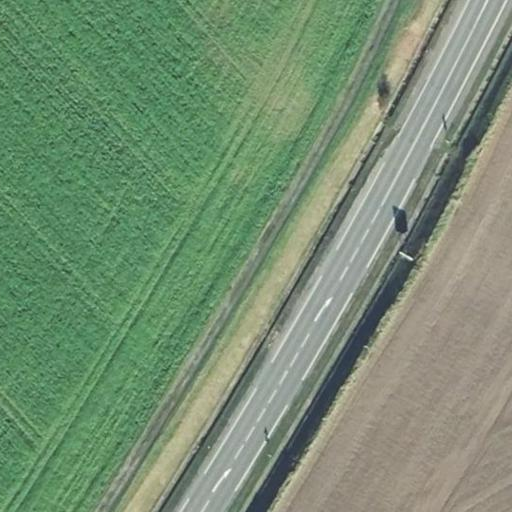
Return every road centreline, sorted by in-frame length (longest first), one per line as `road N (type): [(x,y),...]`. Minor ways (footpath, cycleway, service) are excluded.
road 1 (track): [(100,511),(328,143),(393,0)]
road 2 (primary): [(486,0),(367,229),(200,511)]
